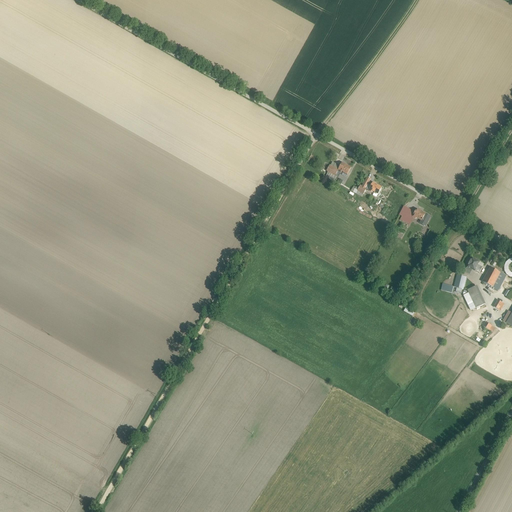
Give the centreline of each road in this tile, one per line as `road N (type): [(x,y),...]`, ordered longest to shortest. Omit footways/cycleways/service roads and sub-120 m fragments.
road 1 (track): [(511,245),(77,0)]
road 2 (track): [(96,511),(316,134)]
road 3 (track): [(416,0),(316,134)]
